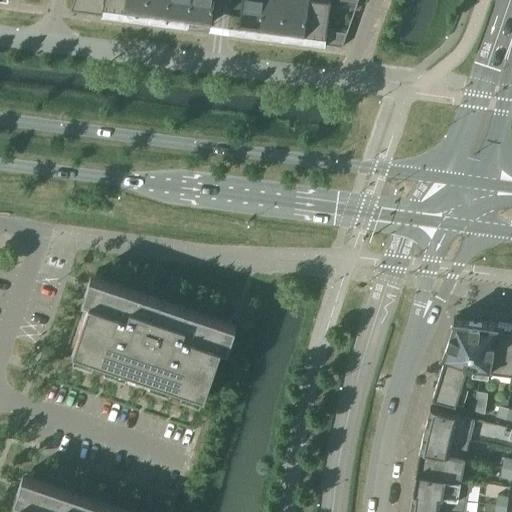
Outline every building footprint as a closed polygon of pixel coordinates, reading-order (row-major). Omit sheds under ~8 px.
[(103,9),(124,12),(126,0),(72,0),(69,11),(102,15),(103,9)] [(126,0),(124,12),(146,15),(147,0),(126,0)] [(147,0),(146,15),(167,18),(169,0),(147,0)] [(169,0),(167,18),(189,20),(191,0),(169,0)] [(191,0),(189,20),(211,23),(214,0),(191,0)] [(241,0),(238,27),(260,30),(264,0),(241,0)] [(264,0),(260,30),(282,33),(285,0),(264,0)] [(285,0),(282,33),(303,36),(307,0),(285,0)] [(307,0),(303,36),(324,39),(323,44),(342,47),(347,32),(346,32),(326,29),(330,1),(325,0),(307,0)] [(97,277),(97,278),(92,291),(89,301),(73,347),(121,363),(136,369),(137,369),(205,392),(221,345),(224,336),(229,322),(227,321),(150,295),(144,293),(99,278),(97,277)] [(489,368),(490,368),(496,323),(481,321),(482,316),(455,313),(455,317),(453,317),(441,353),(469,361),(468,362),(472,364),(490,366),(489,368)] [(490,368),(511,371),(511,369),(511,324),(496,323),(490,368)] [(455,405),(468,362),(469,361),(441,353),(441,354),(445,355),(432,398),(455,405)] [(474,410),(484,413),(487,392),(476,391),(474,410)] [(496,416),(505,418),(508,408),(499,405),(496,416)] [(428,409),(424,428),(469,439),(474,419),(429,407),(428,409)] [(424,428),(419,449),(464,459),(469,439),(424,428)] [(419,449),(415,472),(468,481),(468,480),(460,479),(464,459),(419,449)] [(511,459),(504,458),(502,467),(511,468),(511,459)] [(511,471),(511,468),(502,467),(500,476),(511,478),(511,471)] [(415,472),(412,492),(465,500),(468,481),(415,472)] [(132,511),(82,495),(81,494),(77,493),(76,493),(31,477),(29,477),(24,490),(21,500),(17,511),(132,511)] [(412,492),(409,511),(463,511),(465,500),(412,492)] [(497,495),(495,504),(506,506),(507,496),(497,495)]
